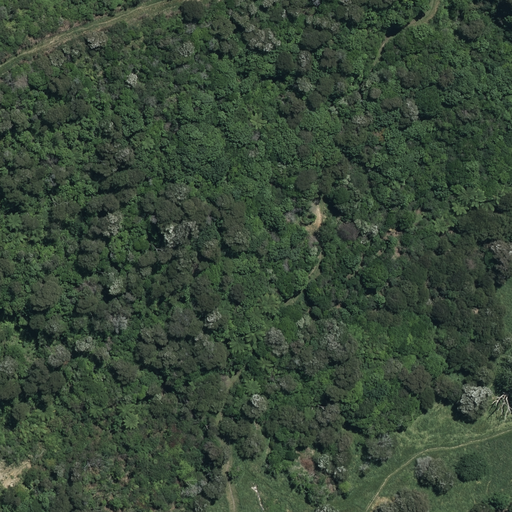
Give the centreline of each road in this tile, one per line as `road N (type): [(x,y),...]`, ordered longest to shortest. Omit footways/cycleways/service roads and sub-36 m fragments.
road 1 (track): [(425,0),(364,77),(330,164),(315,243),(226,387),(225,416),(244,477),(292,511)]
road 2 (track): [(297,511),(388,482),(422,451),(511,431)]
road 3 (track): [(0,66),(75,26),(159,0)]
